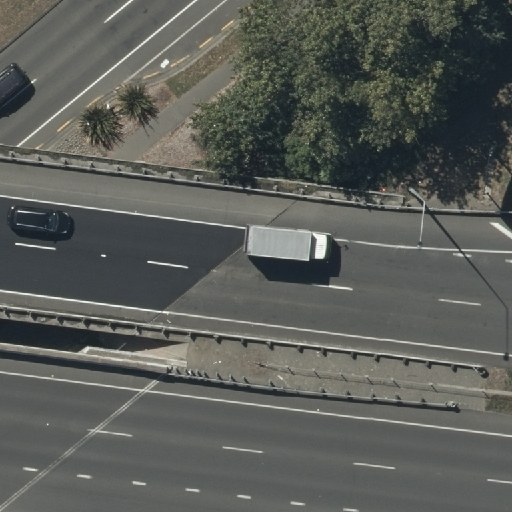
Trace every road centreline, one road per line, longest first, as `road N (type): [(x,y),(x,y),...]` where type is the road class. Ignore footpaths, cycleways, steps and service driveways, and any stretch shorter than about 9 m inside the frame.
road 1 (motorway): [(511,482),(0,414)]
road 2 (motorway): [(0,242),(394,289)]
road 3 (secondary): [(171,0),(0,140)]
